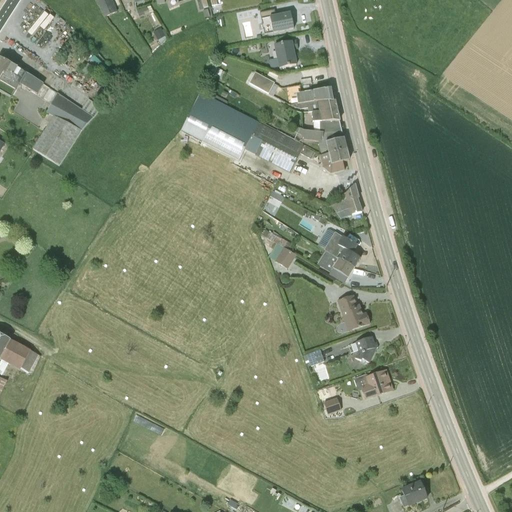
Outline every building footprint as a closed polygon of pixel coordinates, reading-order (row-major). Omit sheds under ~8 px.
[(95,0),(104,18),(117,12),(111,0),(95,0)] [(147,8),(136,11),(138,18),(149,14),(147,8)] [(260,13),(265,35),(293,28),(290,13),(275,16),(274,10),(260,13)] [(160,29),(153,33),(161,46),(166,40),(165,38),(167,37),(163,30),(162,31),(160,29)] [(296,41),(274,45),(279,68),(296,65),(293,50),(297,49),(296,41)] [(93,56),(90,60),(102,71),(106,67),(93,56)] [(0,59),(0,92),(11,97),(19,85),(37,95),(43,85),(0,59)] [(213,67),(210,72),(220,77),(222,72),(213,67)] [(43,70),(39,77),(45,81),(49,73),(43,70)] [(252,71),(245,82),(265,94),(271,84),(252,71)] [(56,77),(49,86),(57,91),(63,82),(56,77)] [(49,89),(43,98),(49,102),(55,93),(49,89)] [(330,89),(296,95),(297,104),(315,102),(333,101),(330,89)] [(57,94),(46,114),(53,119),(82,131),(93,118),(81,110),(57,94)] [(200,94),(181,132),(238,162),(244,150),(290,173),(300,154),(310,159),(314,152),(200,94)] [(101,109),(87,100),(81,110),(93,118),(101,109)] [(334,101),(333,101),(315,102),(297,104),(293,105),(294,108),(300,109),(307,108),(308,112),(312,112),(337,111),(334,101)] [(312,112),(312,122),(313,122),(339,121),(337,111),(312,112)] [(82,131),(53,119),(32,149),(58,166),(82,131)] [(313,122),(313,127),(313,131),(342,133),(339,121),(313,122)] [(346,149),(342,133),(313,131),(304,130),(294,126),(292,131),(301,136),(301,138),(303,138),(303,140),(318,142),(321,155),(346,149)] [(319,156),(322,168),(330,174),(344,170),(342,162),(349,160),(346,149),(321,155),(319,156)] [(358,197),(355,184),(346,193),(330,203),(331,207),(340,219),(361,212),(357,198),(358,197)] [(281,204),(284,198),(272,193),(270,198),(281,204)] [(357,246),(330,230),(326,231),(319,242),(320,245),(325,248),(323,251),(327,253),(353,269),(360,259),(352,254),(357,246)] [(270,232),(266,238),(276,244),(288,252),(292,246),(270,232)] [(276,244),(268,258),(287,270),(295,256),(288,252),(276,244)] [(329,259),(323,268),(330,272),(328,274),(344,284),(353,269),(327,253),(325,256),(329,259)] [(353,296),(337,301),(348,332),(369,325),(365,314),(363,315),(359,305),(356,306),(353,296)] [(40,357),(0,335),(0,375),(2,377),(8,365),(27,375),(30,370),(33,372),(40,357)] [(374,344),(372,337),(355,343),(357,352),(354,359),(361,362),(361,363),(361,364),(363,365),(364,364),(365,363),(366,362),(369,363),(376,348),(377,348),(376,343),(374,344)] [(306,364),(308,363),(310,367),(324,362),(319,350),(303,356),(306,364)] [(361,391),(364,400),(389,392),(385,380),(388,379),(385,371),(367,377),(366,372),(352,377),(358,392),(361,391)] [(336,399),(323,403),(327,416),(341,411),(336,399)] [(399,498),(403,508),(416,502),(417,504),(422,502),(421,500),(426,498),(420,482),(401,490),(403,496),(399,498)]
